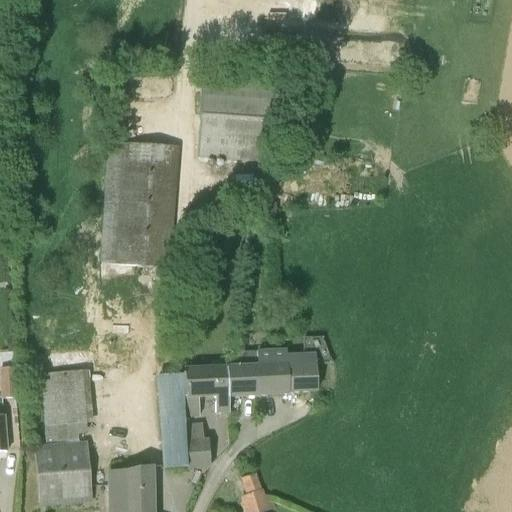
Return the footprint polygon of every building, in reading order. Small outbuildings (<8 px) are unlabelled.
[(277,164),(278,145),(282,81),(203,76),(196,159),(277,164)] [(100,309),(20,315),(24,358),(31,358),(32,377),(40,377),(95,372),(93,353),(145,349),(143,308),(142,308),(142,269),(170,269),(178,147),(107,143),(99,264),(100,309)] [(277,210),(254,210),(254,227),(276,228),(277,210)] [(256,244),(243,243),(242,255),(255,256),(256,244)] [(212,300),(225,301),(226,289),(213,288),(212,300)] [(266,355),(256,355),(256,352),(232,353),(233,367),(226,368),(228,398),(260,397),(259,380),(267,380),(266,355)] [(16,399),(14,368),(13,353),(0,354),(0,394),(0,397),(2,400),(16,399)] [(314,357),(287,358),(286,354),(266,355),(267,380),(259,380),(260,397),(287,396),(287,395),(307,394),(307,393),(307,385),(314,385),(314,386),(315,386),(314,357)] [(228,413),(228,398),(226,368),(183,370),(183,376),(184,401),(184,416),(198,416),(197,398),(214,397),(214,413),(228,413)] [(40,379),(45,444),(77,443),(77,439),(85,439),(85,424),(91,423),(85,376),(40,379)] [(182,442),(181,425),(180,401),(184,401),(183,376),(155,377),(161,470),(183,468),(182,442)] [(202,424),(181,425),(182,442),(203,442),(202,424)] [(203,442),(182,442),(183,468),(197,467),(210,466),(208,442),(203,442)] [(91,504),(86,444),(46,446),(33,447),(38,509),(91,504)] [(150,511),(150,467),(122,468),(122,474),(109,475),(109,511),(150,511)] [(245,511),(268,511),(275,510),(272,502),(270,495),(265,496),(260,473),(241,480),(246,496),(241,498),(245,511)]
